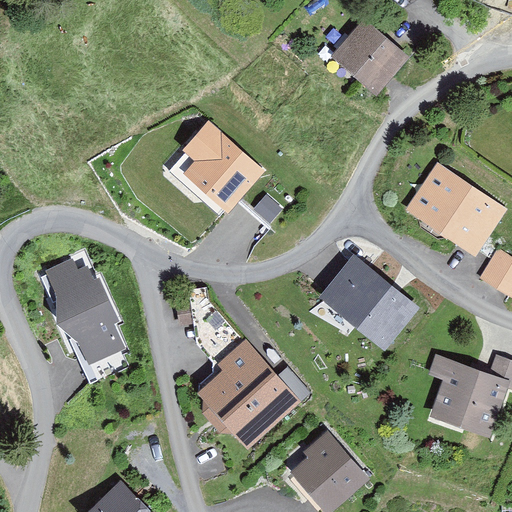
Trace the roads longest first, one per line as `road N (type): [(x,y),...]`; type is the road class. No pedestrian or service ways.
road 1 (residential): [(147,252),(148,295),(192,511)]
road 2 (residential): [(27,511),(43,454),(45,405),(0,285)]
road 3 (residential): [(350,211),(387,133),(434,88),(511,58)]
road 4 (residential): [(147,252),(202,276),(247,274),(294,258),(332,234),(350,211)]
road 5 (residential): [(511,320),(456,296),(350,211)]
road 6 (residential): [(0,258),(18,234),(46,221),(86,224),(147,252)]
